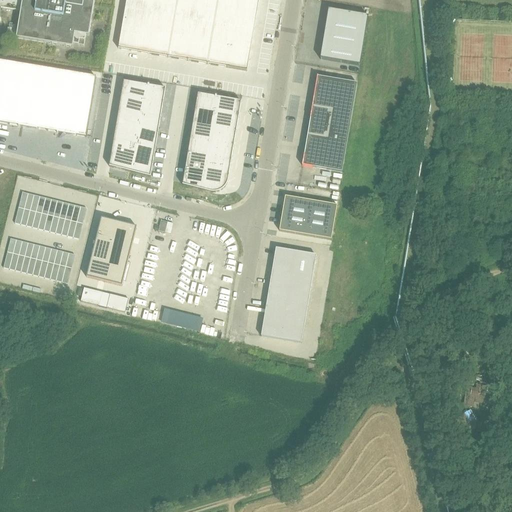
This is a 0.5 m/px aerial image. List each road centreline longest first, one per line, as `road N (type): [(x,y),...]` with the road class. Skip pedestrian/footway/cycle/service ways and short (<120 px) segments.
road 1 (track): [(191,511),(286,483),(314,466),(434,303),(511,267)]
road 2 (unclassified): [(255,223),(0,161)]
road 3 (unclassified): [(255,223),(294,0)]
